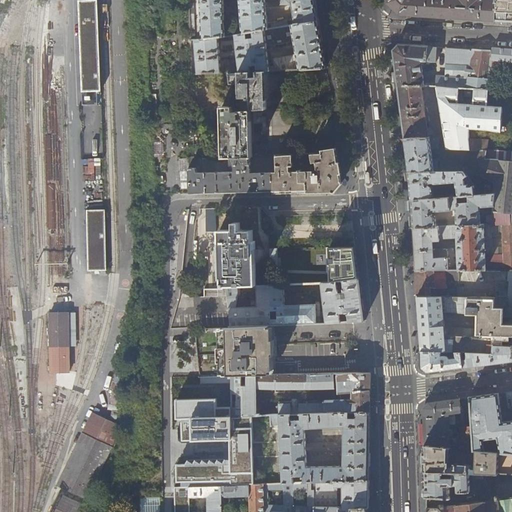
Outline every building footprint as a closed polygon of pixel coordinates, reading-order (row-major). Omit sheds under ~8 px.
[(79,0),(81,103),(97,103),(97,95),(100,95),(97,0),(79,0)] [(226,37),(224,0),(201,0),(203,40),(218,38),(223,38),(226,37)] [(268,30),(266,0),(241,0),(243,34),(247,33),(253,32),(268,30)] [(314,0),(281,0),(282,4),(291,4),(295,25),(318,21),(314,0)] [(387,0),(387,1),(402,15),(413,16),(443,17),(490,20),(496,21),(496,0),(387,0)] [(511,0),(496,0),(496,21),(511,21),(511,0)] [(250,67),(257,66),(257,71),(266,71),(326,68),(318,21),(295,25),(268,30),(253,32),(254,38),(247,39),(247,33),(243,34),(235,35),(238,63),(226,64),(227,73),(229,73),(251,72),(250,67)] [(221,73),(218,38),(203,40),(196,40),(198,74),(221,73)] [(422,85),(424,86),(420,61),(427,61),(427,62),(436,62),(437,47),(398,45),(393,50),(398,85),(422,85)] [(488,90),(490,69),(492,50),(447,48),(446,77),(437,76),(436,83),(432,83),(432,82),(428,82),(427,86),(488,90)] [(493,48),(492,50),(490,69),(499,70),(501,60),(511,61),(511,49),(509,49),(493,48)] [(499,70),(490,69),(488,90),(427,86),(424,86),(422,85),(398,85),(404,138),(429,138),(469,139),(471,150),(485,151),(486,151),(488,140),(477,139),(478,128),(469,127),(469,129),(468,129),(468,123),(464,123),(464,122),(463,122),(463,129),(432,128),(432,129),(427,129),(424,105),(426,105),(426,101),(423,101),(423,96),(455,98),(455,100),(463,100),(462,114),(462,116),(463,116),(463,115),(480,116),(480,117),(482,117),(482,115),(481,115),(482,101),(484,101),(488,99),(488,91),(497,91),(497,90),(499,70)] [(267,110),(266,71),(257,71),(251,72),(229,73),(233,103),(234,107),(235,112),(251,111),(267,110)] [(235,112),(234,107),(226,108),(222,108),(223,115),(223,136),(223,157),(231,157),(251,157),(252,157),(252,143),(254,143),(254,116),(251,116),(251,111),(235,112)] [(429,138),(404,138),(404,139),(406,151),(406,155),(409,173),(432,171),(434,171),(431,148),(437,148),(437,149),(470,150),(475,171),(476,173),(488,178),(485,194),(495,193),(494,206),(493,212),(511,212),(511,161),(484,159),(485,151),(471,150),(469,139),(429,138)] [(252,173),(251,157),(231,157),(232,166),(235,166),(236,172),(198,173),(197,169),(197,168),(196,158),(190,158),(191,194),(206,193),(250,192),(273,191),(273,194),(283,194),(321,193),(334,192),(342,183),(336,149),(322,150),(322,154),(311,154),(313,164),(317,163),(318,170),(322,172),(321,174),(318,174),(318,172),(316,171),(314,171),(290,172),(290,169),(293,169),(293,154),(276,155),(277,172),(252,173)] [(511,152),(486,151),(485,151),(484,159),(511,161),(511,152)] [(437,157),(437,171),(456,171),(456,156),(437,157)] [(456,171),(437,171),(434,171),(432,171),(409,173),(410,182),(410,188),(411,200),(434,198),(433,194),(437,193),(437,188),(433,188),(432,184),(456,182),(456,187),(457,188),(458,196),(468,196),(474,195),(473,185),(464,171),(456,171)] [(485,194),(474,195),(468,196),(469,201),(459,202),(458,196),(434,198),(411,200),(412,213),(413,227),(437,226),(436,216),(433,213),(433,211),(436,211),(451,210),(456,210),(457,222),(449,222),(449,225),(481,224),(480,207),(494,206),(495,193),(485,194)] [(105,210),(87,211),(89,272),(106,271),(105,210)] [(511,212),(493,212),(493,216),(492,223),(492,224),(502,224),(503,254),(487,254),(485,224),(481,224),(449,225),(437,226),(413,227),(414,248),(416,271),(434,269),(434,270),(449,270),(448,258),(447,258),(447,251),(446,250),(433,251),(432,241),(440,240),(439,232),(442,232),(442,238),(443,239),(451,239),(452,238),(452,235),(457,235),(459,267),(452,267),(452,270),(511,269),(511,212)] [(227,287),(241,286),(254,286),(252,230),(220,231),(220,279),(222,279),(222,287),(227,287)] [(331,271),(332,282),(338,282),(344,281),(359,279),(355,247),(331,248),(331,259),(330,259),(330,272),(331,271)] [(511,269),(452,270),(449,270),(434,270),(434,269),(416,271),(417,284),(418,296),(431,295),(431,287),(447,287),(455,285),(458,285),(458,283),(462,282),(462,280),(469,280),(469,279),(485,279),(485,281),(508,280),(506,297),(497,297),(497,298),(495,307),(511,307),(511,269)] [(322,283),(324,323),(340,322),(339,313),(348,313),(348,322),(364,321),(362,299),(359,279),(344,281),(344,288),(338,289),(338,282),(332,282),(322,283)] [(320,302),(316,302),(316,304),(285,306),(284,284),(258,285),(258,307),(236,307),(239,295),(241,295),(241,286),(227,287),(231,327),(271,325),(321,323),(320,302)] [(431,295),(418,296),(419,297),(420,324),(422,351),(462,352),(494,353),(495,336),(479,335),(475,334),(475,325),(448,324),(448,335),(446,335),(444,308),(468,309),(468,297),(431,296),(431,295)] [(497,298),(468,297),(468,309),(479,309),(479,335),(495,336),(511,336),(511,307),(495,307),(497,298)] [(71,311),(50,311),(51,372),(71,372),(71,311)] [(271,327),(271,325),(231,327),(196,329),(200,376),(201,376),(232,376),(242,375),(247,375),(272,375),(272,373),(276,373),(275,354),(278,354),(277,339),(275,339),(274,327),(271,327)] [(511,341),(511,336),(495,336),(494,353),(462,352),(464,368),(488,365),(511,361),(511,344),(504,344),(504,341),(511,341)] [(462,352),(422,351),(422,359),(422,368),(428,373),(444,371),(464,368),(462,352)] [(333,373),(272,375),(247,375),(247,386),(243,386),(242,375),(232,376),(232,383),(232,394),(234,394),(237,394),(237,407),(234,407),(233,407),(233,417),(252,416),(257,416),(257,389),(271,389),(335,388),(335,393),(338,393),(338,392),(353,391),(353,399),(264,403),(265,416),(270,415),(280,415),(290,414),(301,414),(349,412),(357,412),(370,411),(370,401),(371,382),(371,373),(333,373)] [(232,383),(232,376),(201,376),(201,384),(232,383)] [(511,421),(502,422),(499,393),(470,397),(473,426),(475,451),(476,451),(485,452),(484,440),(498,438),(500,453),(511,454),(511,421)] [(254,484),(252,416),(233,417),(233,407),(218,408),(217,398),(177,399),(177,417),(183,417),(183,439),(232,439),(232,460),(189,460),(187,464),(178,464),(178,481),(182,481),(182,487),(175,487),(175,511),(190,511),(190,498),(190,487),(250,485),(254,484)] [(425,446),(450,448),(450,436),(452,436),(452,429),(450,429),(450,425),(456,425),(456,417),(462,416),(460,400),(460,398),(448,400),(428,403),(423,408),(424,428),(425,446)] [(93,411),(57,483),(87,500),(123,426),(93,411)] [(349,412),(301,414),(301,420),(291,421),(290,414),(280,415),(280,424),(283,483),(294,483),(294,477),(304,476),(304,483),(348,481),(348,476),(350,476),(351,471),(355,471),(355,481),(369,480),(370,447),(370,411),(357,412),(357,417),(349,417),(349,412)] [(280,415),(270,415),(270,427),(272,427),(272,425),(280,424),(280,415)] [(463,449),(475,451),(473,426),(461,428),(463,449)] [(449,454),(450,448),(425,446),(425,458),(425,471),(439,472),(451,472),(469,473),(473,473),(483,474),(498,474),(499,453),(485,452),(476,451),(475,468),(473,467),(471,465),(453,463),(454,454),(449,454)] [(440,478),(439,472),(425,471),(426,483),(426,497),(450,498),(450,485),(456,485),(457,493),(470,492),(469,473),(451,472),(451,478),(440,478)] [(355,481),(348,481),(304,483),(294,483),(283,483),(274,484),(254,484),(250,485),(250,497),(250,511),(352,511),(352,508),(368,508),(369,508),(369,494),(369,480),(355,481)] [(511,511),(511,481),(497,484),(498,495),(494,496),(494,500),(474,502),(474,504),(467,504),(467,503),(459,504),(460,505),(444,506),(444,505),(444,504),(443,504),(442,504),(441,504),(440,504),(439,504),(439,505),(439,506),(439,507),(426,508),(426,511),(511,511)] [(250,485),(190,487),(190,498),(207,498),(207,511),(222,511),(222,497),(250,497),(250,485)] [(83,511),(87,504),(60,491),(49,511),(83,511)] [(159,511),(159,498),(140,498),(140,511),(159,511)]
